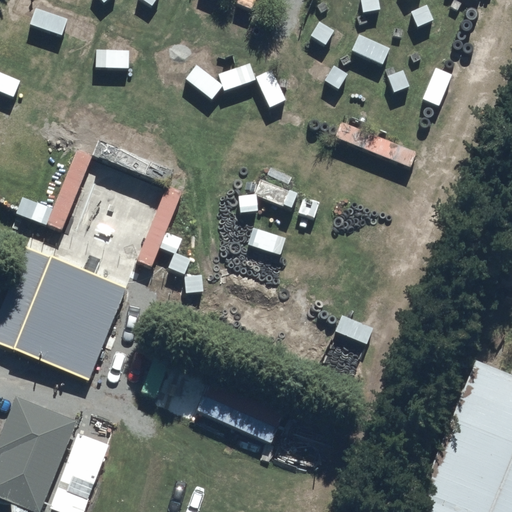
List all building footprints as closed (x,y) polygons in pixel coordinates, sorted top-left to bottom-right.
[(38,0),(15,0),(13,6),(88,37),(94,23),(38,0)] [(122,0),(122,1),(124,0),(138,0),(143,11),(158,5),(155,0),(122,0)] [(294,23),(302,0),(282,0),(277,16),(294,23)] [(208,13),(191,6),(178,37),(195,44),(208,13)] [(110,28),(103,44),(135,57),(142,41),(110,28)] [(158,48),(152,64),(181,76),(188,60),(158,48)] [(61,114),(30,102),(23,118),(54,131),(61,114)] [(133,122),(101,109),(95,125),(127,138),(133,122)] [(340,123),(335,136),(409,166),(415,153),(340,123)] [(45,150),(14,138),(7,154),(38,167),(45,150)] [(97,152),(80,146),(67,178),(84,184),(97,152)] [(127,165),(110,159),(98,191),(115,197),(127,165)] [(260,181),(255,194),(290,208),(296,192),(288,189),(287,192),(260,181)] [(0,321),(0,352),(89,387),(126,294),(26,255),(0,321)] [(511,511),(511,386),(474,371),(416,511),(511,511)] [(0,506),(15,511),(44,511),(78,429),(17,405),(0,446),(0,461),(1,462),(0,463),(0,506)] [(51,511),(86,511),(109,453),(79,442),(51,511)]
